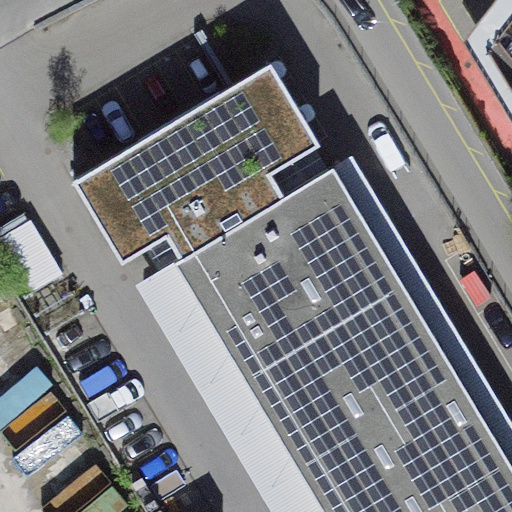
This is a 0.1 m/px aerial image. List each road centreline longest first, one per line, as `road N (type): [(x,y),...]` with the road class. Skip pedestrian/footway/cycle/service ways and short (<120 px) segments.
road 1 (residential): [(0,9),(15,0),(354,0),(511,257)]
road 2 (unknown): [(246,511),(0,118)]
